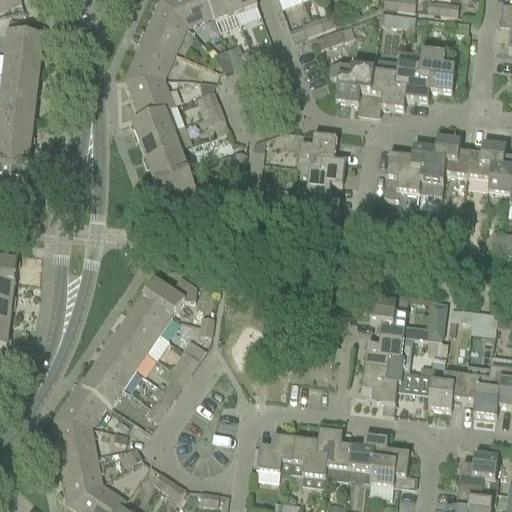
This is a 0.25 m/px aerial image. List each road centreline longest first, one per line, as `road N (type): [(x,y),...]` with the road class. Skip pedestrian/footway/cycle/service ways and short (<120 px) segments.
road 1 (residential): [(239,494),(185,487),(158,460),(160,442),(215,360)]
road 2 (residential): [(372,142),(316,126),(263,0)]
road 3 (tertiary): [(65,319),(91,241),(87,162)]
road 4 (residential): [(239,494),(252,422),(266,416),(338,425)]
road 5 (tertiary): [(87,162),(63,237),(65,319)]
road 6 (unknown): [(288,66),(239,95),(252,131),(316,126)]
road 7 (tertiary): [(87,162),(95,97),(76,6)]
road 8 (tertiary): [(0,440),(40,383),(65,319)]
road 9 (residential): [(480,122),(494,0)]
